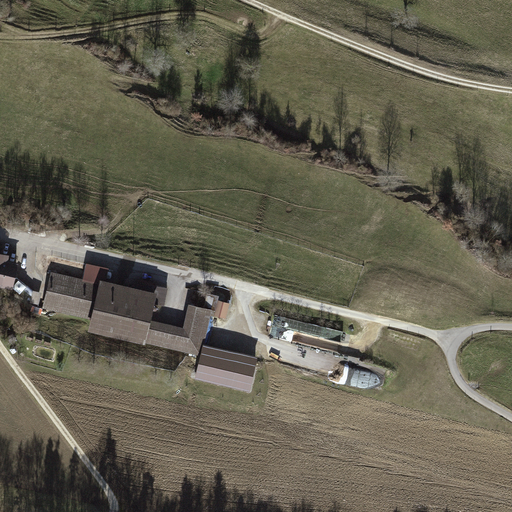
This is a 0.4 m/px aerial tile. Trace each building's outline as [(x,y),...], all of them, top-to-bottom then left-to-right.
[(29,301),(32,302),(35,292),(18,278),(15,277),(18,264),(6,261),(8,256),(0,254),(0,284),(12,287),(29,301)] [(91,328),(201,354),(203,344),(214,295),(208,293),(205,309),(195,306),(189,335),(148,325),(155,298),(124,291),(124,289),(54,273),(45,308),(93,319),(91,328)] [(227,318),(230,303),(221,301),(218,316),(227,318)] [(283,330),(281,337),(288,338),(288,339),(297,341),(298,337),(302,338),(303,334),(283,330)] [(201,354),(196,378),(250,391),(258,356),(203,344),(201,354)] [(278,365),(294,367),(296,350),(280,348),(278,365)]
